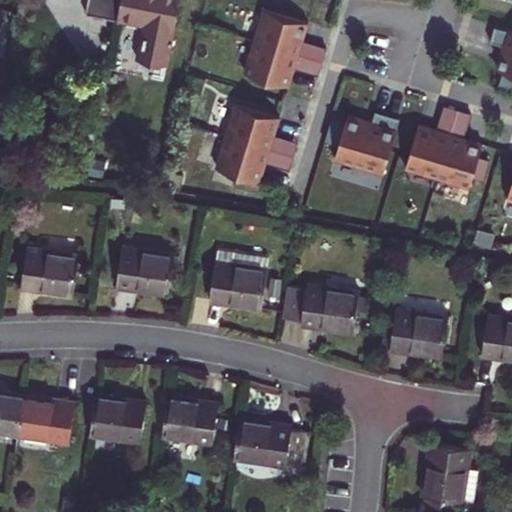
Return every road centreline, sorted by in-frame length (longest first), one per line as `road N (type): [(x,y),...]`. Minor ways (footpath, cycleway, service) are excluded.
road 1 (residential): [(0,336),(177,341),(372,391)]
road 2 (residential): [(443,14),(354,10),(301,186)]
road 3 (residential): [(511,107),(424,80),(443,14)]
road 4 (residential): [(372,391),(362,511)]
